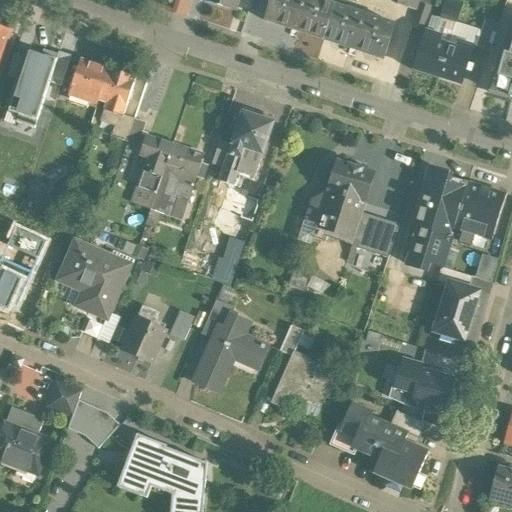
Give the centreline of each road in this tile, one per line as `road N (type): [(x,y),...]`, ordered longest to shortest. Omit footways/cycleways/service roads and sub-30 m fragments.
road 1 (residential): [(30,0),(511,164)]
road 2 (residential): [(0,340),(407,511)]
road 3 (residential): [(458,511),(511,336)]
